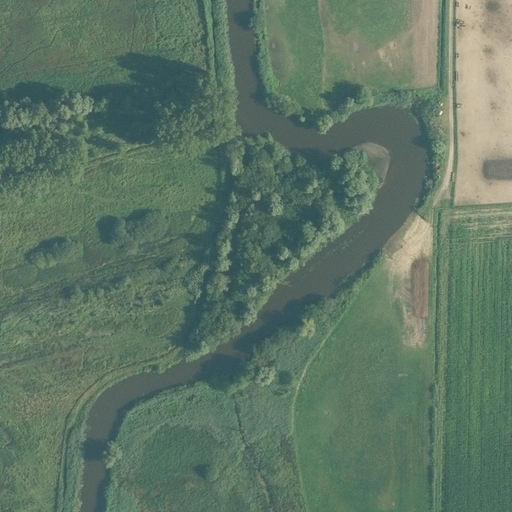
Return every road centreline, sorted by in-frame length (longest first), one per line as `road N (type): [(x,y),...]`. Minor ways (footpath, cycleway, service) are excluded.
road 1 (track): [(63,511),(79,406),(104,381),(185,347),(205,290),(230,186),(213,0)]
road 2 (track): [(450,0),(454,138),(443,224),(438,511)]
